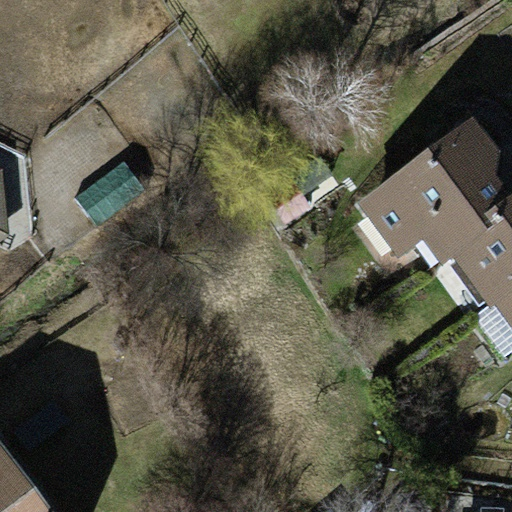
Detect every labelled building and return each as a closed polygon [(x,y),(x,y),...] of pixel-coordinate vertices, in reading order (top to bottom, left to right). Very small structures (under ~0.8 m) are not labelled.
[(434,246),(506,193),(457,125),(352,201),(388,249),(419,226),(434,246)] [(0,166),(0,237),(9,231),(2,167),(0,166)] [(488,291),(511,273),(511,188),(506,193),(434,246),(474,301),(488,291)] [(511,273),(488,291),(511,324),(511,273)] [(0,511),(48,511),(0,446),(0,511)]
